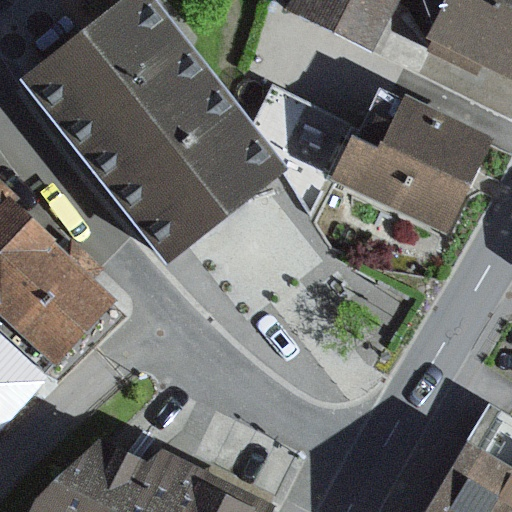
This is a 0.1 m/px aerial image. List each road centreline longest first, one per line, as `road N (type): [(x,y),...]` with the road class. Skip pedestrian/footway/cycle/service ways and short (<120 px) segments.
road 1 (unclassified): [(511,229),(368,470)]
road 2 (residential): [(163,320),(0,116)]
road 3 (residential): [(163,320),(237,387),(368,470)]
road 4 (residential): [(0,487),(163,320)]
